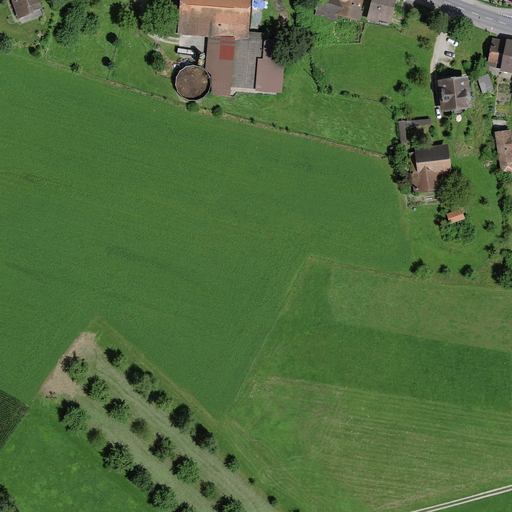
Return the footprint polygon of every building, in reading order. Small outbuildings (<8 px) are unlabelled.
[(15,0),(23,20),(47,12),(42,0),(15,0)] [(251,0),(181,0),(179,29),(210,32),(249,34),(251,0)] [(344,0),(343,4),(328,0),(320,0),(316,17),(361,28),(367,0),(344,0)] [(395,0),(372,0),(367,19),(389,25),(395,0)] [(249,34),(210,32),(208,69),(213,76),(214,83),(214,92),(283,95),(285,43),(266,42),(267,36),(249,34)] [(511,42),(497,39),(492,64),(511,68),(511,42)] [(491,76),(480,79),(484,94),(495,90),(491,76)] [(475,79),(444,81),(447,111),(477,109),(475,79)] [(432,119),(400,120),(401,142),(408,141),(407,126),(432,125),(432,119)] [(511,132),(498,135),(505,176),(511,175),(511,132)] [(448,148),(416,152),(421,193),(439,191),(437,178),(451,176),(448,148)] [(463,211),(451,215),(454,225),(466,221),(463,211)]
